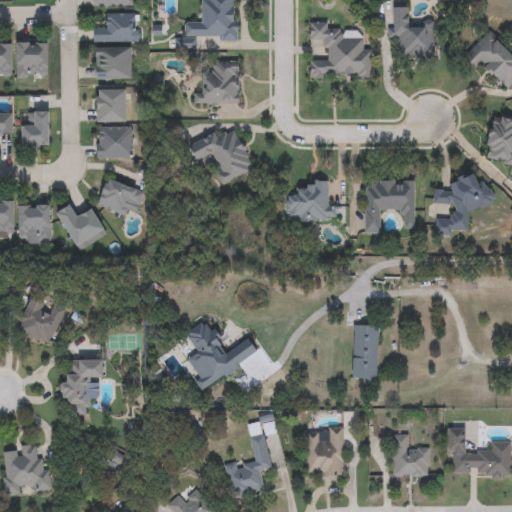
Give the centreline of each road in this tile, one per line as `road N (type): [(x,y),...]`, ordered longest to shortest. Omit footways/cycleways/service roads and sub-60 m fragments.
road 1 (residential): [(282,0),(283,117),(294,134),(416,133),(430,120)]
road 2 (residential): [(66,0),(69,154),(59,176)]
